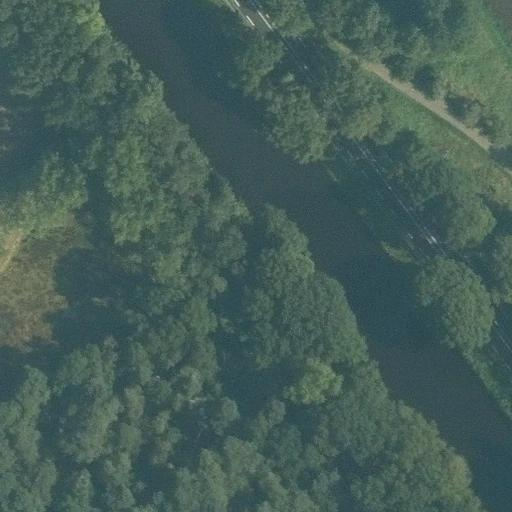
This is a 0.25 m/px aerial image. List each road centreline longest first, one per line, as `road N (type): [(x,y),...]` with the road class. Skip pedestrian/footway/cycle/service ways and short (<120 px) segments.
road 1 (track): [(2,0),(392,511)]
road 2 (primary): [(511,348),(252,0)]
road 3 (unclassified): [(511,161),(375,64),(314,0)]
